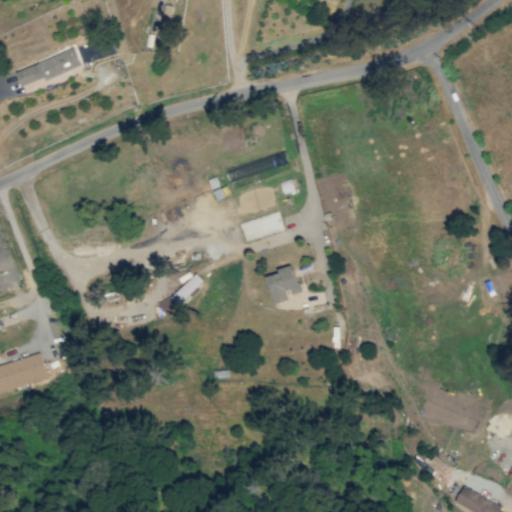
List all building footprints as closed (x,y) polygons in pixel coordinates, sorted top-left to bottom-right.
[(14,69),(22,88),(81,66),(74,46),(14,69)] [(272,303),(290,299),(289,294),(300,292),(294,264),(276,269),(277,273),(266,276),(272,303)] [(203,281),(196,273),(170,297),(176,304),(203,281)] [(165,316),(177,310),(170,296),(157,303),(165,316)] [(0,363),(0,391),(48,379),(41,353),(0,363)] [(502,511),(499,511),(502,506),(463,485),(454,502),(472,511),(502,511)]
